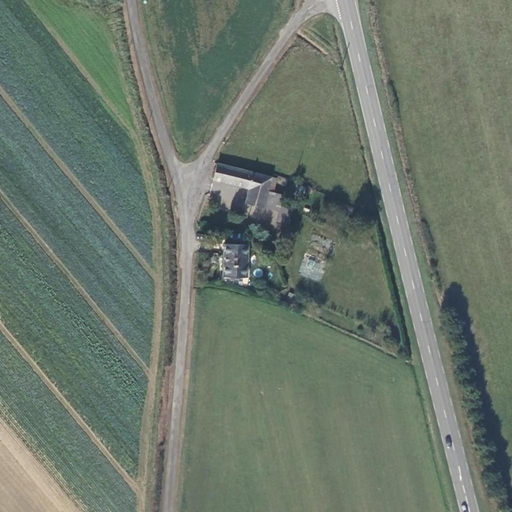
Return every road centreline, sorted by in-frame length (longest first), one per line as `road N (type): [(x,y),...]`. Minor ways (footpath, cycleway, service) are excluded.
road 1 (secondary): [(344,0),(470,511)]
road 2 (unclassified): [(187,189),(168,511)]
road 3 (unclassified): [(187,189),(312,0)]
road 4 (unclassified): [(131,0),(175,176),(187,189)]
